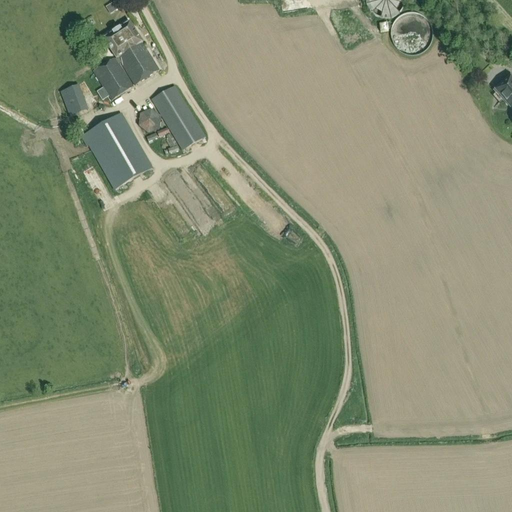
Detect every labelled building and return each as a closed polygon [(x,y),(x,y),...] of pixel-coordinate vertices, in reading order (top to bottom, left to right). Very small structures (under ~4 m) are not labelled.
[(401,11),(404,7),(405,2),(404,0),(367,0),(367,2),(368,7),(371,11),(374,15),(378,18),(383,19),(388,19),(393,18),(398,15),(401,11)] [(117,1),(111,5),(116,12),(122,8),(117,1)] [(160,72),(143,43),(130,23),(104,40),(116,59),(93,73),(103,89),(97,93),(103,102),(109,98),(112,103),(134,88),(120,65),(121,65),(135,88),(160,72)] [(511,77),(511,76),(494,92),(496,94),(493,97),(500,105),(504,102),(507,105),(504,107),(509,112),(511,110),(511,111),(511,77)] [(89,110),(80,86),(60,93),(69,117),(89,110)] [(151,101),(182,152),(207,138),(175,87),(151,101)] [(115,192),(154,169),(122,114),(81,138),(87,148),(89,147),(115,192)] [(150,141),(166,134),(164,130),(148,137),(150,141)] [(177,146),(170,134),(165,137),(173,149),(177,146)] [(227,159),(229,181),(243,179),(240,157),(227,159)] [(159,193),(178,215),(185,209),(165,188),(159,193)] [(226,204),(232,211),(238,206),(233,199),(226,204)] [(185,215),(178,220),(188,233),(195,228),(185,215)]
